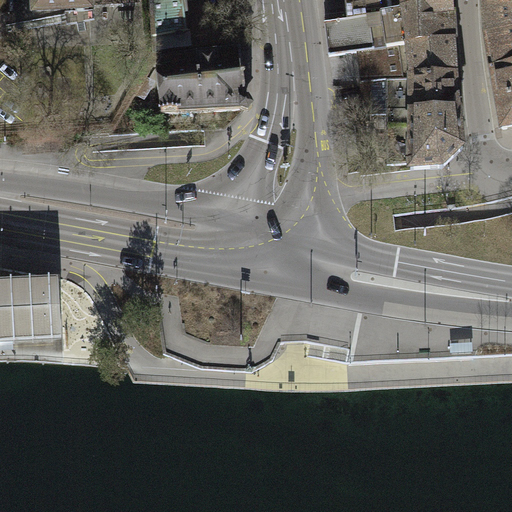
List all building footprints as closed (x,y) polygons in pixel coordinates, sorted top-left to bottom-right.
[(14,0),(0,0),(0,12),(15,12),(14,0)] [(36,0),(37,12),(91,9),(91,5),(136,2),(135,0),(36,0)] [(149,0),(152,37),(191,33),(188,2),(189,0),(149,0)] [(344,0),(348,20),(379,15),(376,0),(344,0)] [(376,0),(379,15),(404,11),(402,0),(376,0)] [(402,0),(404,11),(451,4),(450,0),(402,0)] [(511,1),(485,3),(486,29),(493,69),(511,66),(511,1)] [(433,42),(453,42),(451,4),(404,11),(410,45),(433,42)] [(358,53),(410,45),(404,11),(379,15),(348,20),(325,23),(330,57),(358,53)] [(413,67),(414,79),(456,79),(453,42),(433,42),(410,45),(413,67)] [(413,67),(410,45),(358,53),(362,84),(373,83),(387,81),(398,80),(414,79),(413,67)] [(242,53),(162,64),(157,70),(162,116),(243,111),(247,110),(249,108),(242,53)] [(503,129),(511,127),(511,66),(493,69),(503,129)] [(413,112),(414,79),(398,80),(387,81),(387,115),(388,166),(411,165),(413,112)] [(414,79),(413,112),(460,110),(456,79),(414,79)] [(387,115),(387,81),(373,83),(373,115),(387,115)] [(465,149),(460,110),(413,112),(411,165),(411,170),(444,168),(465,149)] [(24,146),(24,155),(62,153),(62,144),(24,146)] [(0,282),(0,342),(60,339),(60,307),(59,280),(0,282)] [(474,345),(452,346),(452,356),(474,355),(474,345)]
